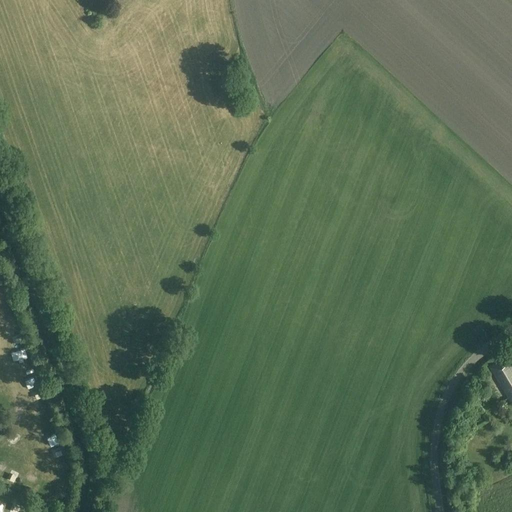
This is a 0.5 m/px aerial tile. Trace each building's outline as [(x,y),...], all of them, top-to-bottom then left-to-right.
[(0,284),(0,295),(1,298),(10,294),(6,282),(0,284)] [(17,335),(18,338),(23,337),(20,326),(8,329),(11,337),(17,335)] [(19,359),(31,355),(28,345),(16,348),(19,359)] [(511,401),(511,360),(509,356),(491,367),(511,402),(511,401)] [(34,365),(24,367),(25,375),(36,372),(34,365)] [(32,380),(34,391),(43,389),(41,378),(32,380)] [(50,440),(52,450),(61,448),(59,438),(50,440)] [(22,486),(25,475),(16,473),(13,484),(22,486)] [(6,498),(0,511),(10,511),(15,502),(6,498)]
